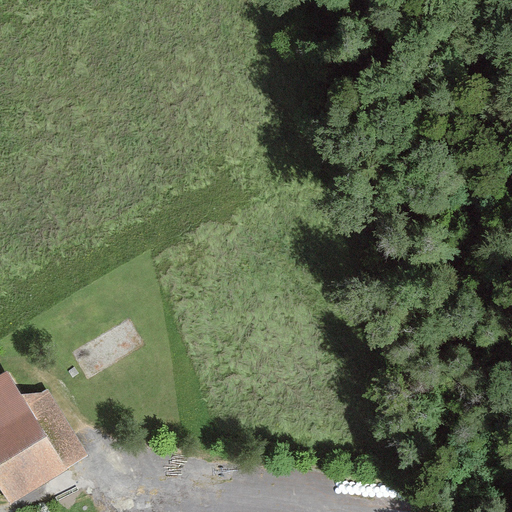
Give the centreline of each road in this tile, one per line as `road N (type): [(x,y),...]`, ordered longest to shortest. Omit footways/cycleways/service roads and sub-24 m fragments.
road 1 (track): [(511,398),(425,270),(370,84),(368,0)]
road 2 (track): [(127,449),(351,482),(432,511)]
